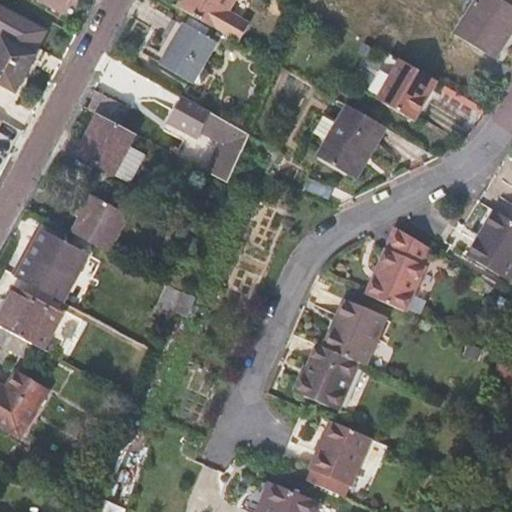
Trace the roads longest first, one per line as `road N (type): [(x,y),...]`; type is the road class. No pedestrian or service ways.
road 1 (residential): [(246,420),(247,384),(281,304),(321,244),(480,159),(511,114)]
road 2 (residential): [(0,222),(118,0)]
